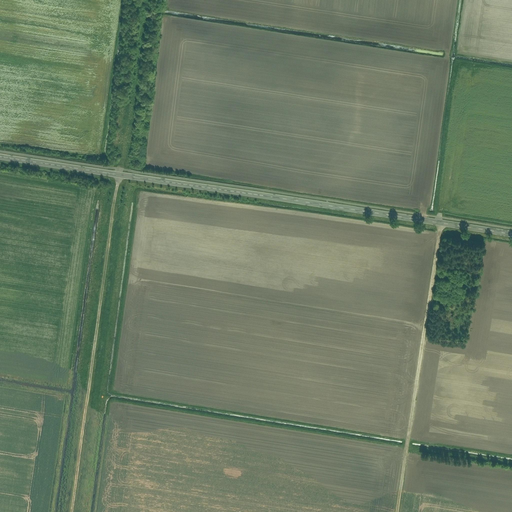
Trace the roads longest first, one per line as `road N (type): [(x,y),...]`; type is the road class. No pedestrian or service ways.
road 1 (tertiary): [(0,156),(511,234)]
road 2 (track): [(118,174),(69,511)]
road 3 (track): [(440,218),(407,436)]
